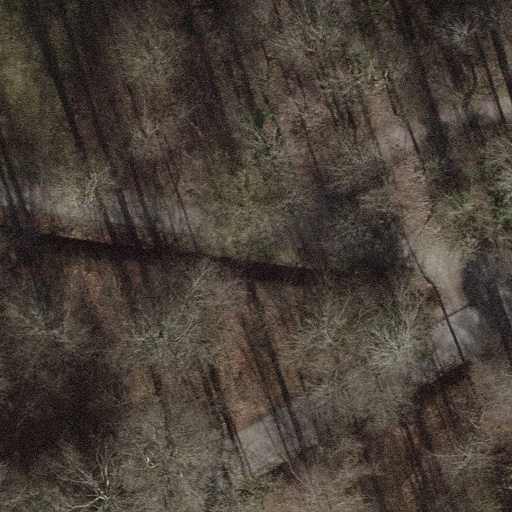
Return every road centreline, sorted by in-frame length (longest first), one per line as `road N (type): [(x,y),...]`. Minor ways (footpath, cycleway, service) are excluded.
road 1 (unclassified): [(159,511),(511,311)]
road 2 (track): [(317,247),(0,193)]
road 3 (track): [(511,268),(317,247)]
